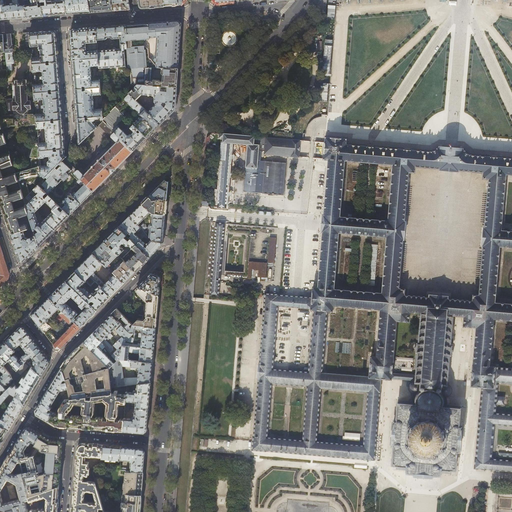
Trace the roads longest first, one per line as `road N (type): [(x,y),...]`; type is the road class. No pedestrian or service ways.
road 1 (secondary): [(190,123),(23,292)]
road 2 (tertiary): [(163,441),(179,250)]
road 3 (residential): [(57,359),(162,253),(179,250)]
road 4 (secondary): [(304,5),(190,123)]
road 5 (unknown): [(484,472),(420,492),(364,469)]
road 6 (tertiary): [(179,250),(190,123)]
